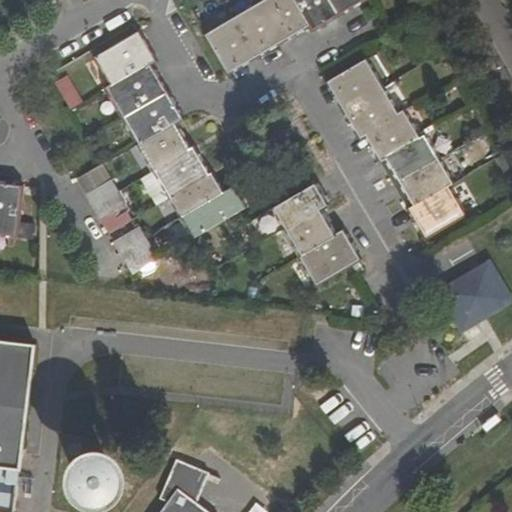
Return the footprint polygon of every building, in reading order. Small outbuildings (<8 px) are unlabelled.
[(312,27),(295,0),(267,0),(260,4),(283,44),(312,27)] [(343,14),(334,0),(295,0),(312,27),(314,31),(343,14)] [(334,0),(343,14),(367,0),(334,0)] [(283,44),(260,4),(233,20),(256,59),(283,44)] [(233,20),(206,36),(229,75),(256,59),(233,20)] [(155,61),(140,34),(97,60),(112,86),(150,64),(155,61)] [(345,113),(383,91),(367,63),(329,85),(345,113)] [(107,90),(124,118),(167,92),(150,64),(112,86),(107,90)] [(71,112),(85,104),(70,76),(56,84),(71,112)] [(361,141),(367,138),(400,118),(383,91),(345,113),(361,141)] [(124,118),(140,145),(174,125),(183,120),(167,92),(124,118)] [(367,138),(382,165),(422,141),(406,114),(400,118),(367,138)] [(140,145),(156,172),(190,152),(174,125),(140,145)] [(397,189),(440,163),(425,139),(422,141),(382,165),(397,189)] [(156,172),(171,199),(210,176),(194,150),(190,152),(156,172)] [(453,186),(440,163),(397,189),(410,211),(450,188),(453,186)] [(157,175),(144,181),(157,210),(170,204),(157,175)] [(171,199),(183,219),(224,195),(213,175),(210,176),(171,199)] [(113,182),(87,197),(94,208),(120,193),(113,182)] [(0,236),(16,239),(22,188),(0,185),(0,236)] [(273,211),(285,231),(322,209),(327,207),(315,187),(273,211)] [(410,211),(427,238),(466,215),(450,188),(410,211)] [(183,219),(195,240),(245,210),(233,190),(224,195),(183,219)] [(94,208),(100,220),(126,205),(120,193),(94,208)] [(285,231),(301,257),(338,236),(322,209),(285,231)] [(122,255),(148,240),(140,228),(114,243),(122,255)] [(318,285),(360,261),(343,233),(338,236),(301,257),(318,285)] [(122,255),(133,275),(159,261),(148,240),(122,255)] [(511,302),(511,300),(490,263),(438,294),(463,334),(483,321),(511,302)] [(13,511),(36,346),(0,342),(0,511),(13,511)] [(67,487),(69,493),(116,458),(108,452),(98,449),(88,451),(79,456),(72,463),(68,472),(67,479),(67,487)] [(116,458),(69,493),(73,499),(81,506),(91,510),(100,509),(109,507),(118,500),(123,493),(125,486),(126,478),(124,471),(121,463),(116,458)] [(203,511),(192,503),(205,473),(172,460),(154,499),(163,502),(155,511),(203,511)]
